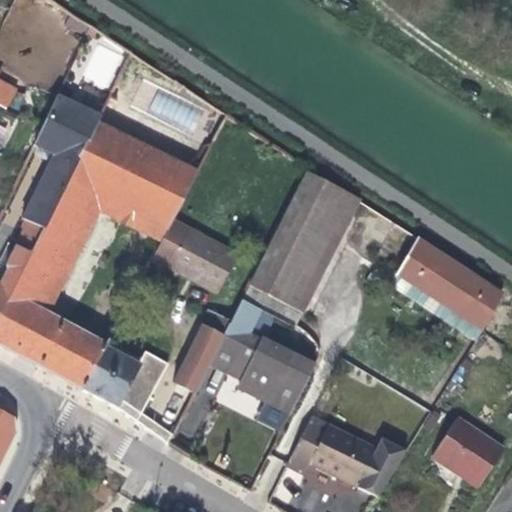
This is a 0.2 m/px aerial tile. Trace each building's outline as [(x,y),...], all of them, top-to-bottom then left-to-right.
[(0,83),(0,105),(6,109),(16,92),(0,83)] [(0,313),(30,254),(42,229),(43,230),(85,144),(87,145),(97,125),(101,117),(98,116),(57,96),(33,146),(53,155),(21,219),(24,221),(22,227),(24,229),(5,267),(7,271),(0,284),(0,313)] [(197,172),(211,146),(109,97),(108,96),(98,116),(101,117),(97,125),(197,172)] [(143,220),(166,231),(197,172),(97,125),(87,145),(85,144),(43,230),(42,229),(30,254),(0,313),(0,345),(18,356),(40,312),(97,197),(121,209),(117,216),(119,222),(134,229),(140,227),(143,220)] [(305,173),(293,198),(347,225),(359,200),(305,173)] [(293,198),(259,265),(313,292),(347,225),(293,198)] [(190,229),(169,268),(218,294),(238,255),(190,229)] [(482,331),(502,294),(418,239),(403,265),(396,275),(482,331)] [(313,292),(259,265),(241,299),(260,309),(260,310),(274,317),(295,328),(296,326),(313,292)] [(476,341),(482,331),(396,275),(390,286),(476,341)] [(230,323),(228,326),(245,335),(230,367),(243,374),(242,376),(237,387),(253,396),(290,414),(314,366),(262,341),(248,333),(260,310),(260,309),(241,299),(230,323)] [(274,317),(260,310),(248,333),(262,341),(274,317)] [(173,383),(194,393),(211,360),(228,326),(230,323),(208,311),(173,383)] [(40,312),(18,356),(41,368),(60,329),(68,326),(40,312)] [(60,329),(41,368),(51,373),(82,390),(106,347),(105,346),(68,326),(60,329)] [(245,335),(228,326),(211,360),(242,376),(243,374),(230,367),(245,335)] [(142,358),(108,339),(105,346),(106,347),(82,390),(101,401),(115,408),(119,401),(142,358)] [(142,358),(119,401),(132,409),(156,366),(142,358)] [(0,439),(8,443),(13,433),(12,419),(0,413),(0,439)] [(330,474),(377,498),(405,453),(381,441),(376,450),(310,417),(286,466),(304,475),(309,464),(330,474)] [(503,450),(458,419),(432,456),(456,473),(478,487),(503,450)] [(0,439),(0,460),(8,443),(0,439)]
